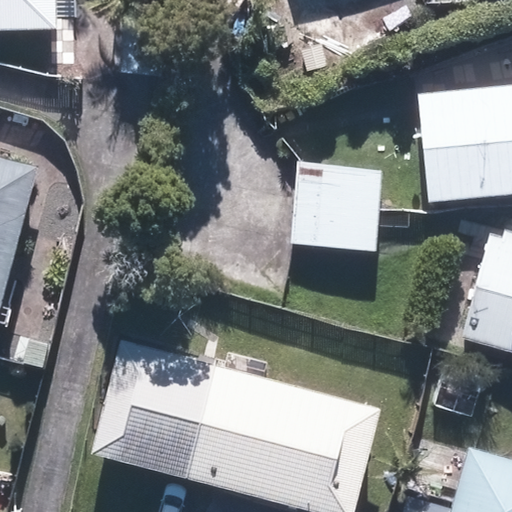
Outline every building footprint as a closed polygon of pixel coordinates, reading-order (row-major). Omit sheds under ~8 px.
[(0,0),(0,9),(72,9),(72,0),(0,0)] [(162,8),(119,6),(116,74),(159,76),(162,8)] [(511,66),(428,72),(435,177),(511,171),(511,66)] [(386,147),(306,144),(303,229),(382,232),(384,187),(405,187),(406,169),(385,168),(386,147)] [(48,164),(0,156),(0,295),(27,300),(48,164)] [(511,216),(498,213),(469,312),(511,323),(511,216)] [(387,398),(130,335),(103,446),(360,508),(387,398)] [(511,511),(511,431),(476,423),(460,487),(412,494),(407,511),(511,511)]
